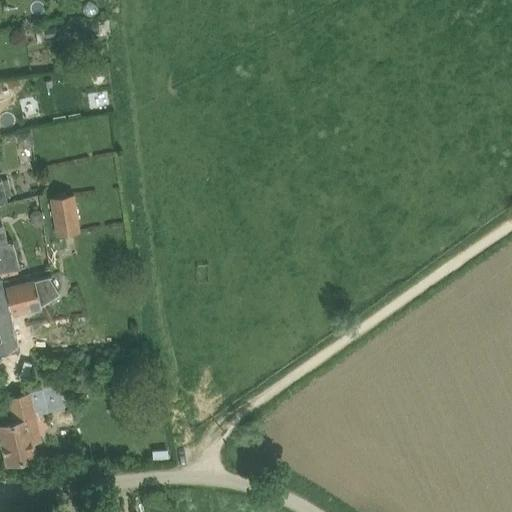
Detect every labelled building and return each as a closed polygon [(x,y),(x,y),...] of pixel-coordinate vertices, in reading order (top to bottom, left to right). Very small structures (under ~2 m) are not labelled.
[(80,34),(101,31),(99,19),(78,21),(80,34)] [(55,222),(79,219),(77,192),(53,196),(55,222)] [(8,242),(0,237),(0,272),(21,268),(14,240),(8,242)] [(0,354),(19,349),(1,278),(0,278),(0,354)] [(0,431),(8,464),(38,456),(34,440),(40,438),(30,392),(9,397),(15,421),(0,424),(0,431)]
